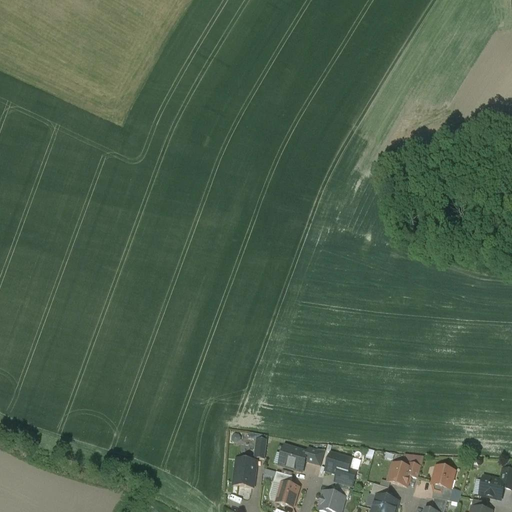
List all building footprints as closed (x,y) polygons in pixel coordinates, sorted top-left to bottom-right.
[(267,443),(257,442),(255,460),(265,461),(267,443)] [(308,455),(285,449),(282,457),(284,460),(282,468),(296,472),(303,474),(306,464),(308,455)] [(326,453),(309,451),(308,455),(306,464),(321,468),(326,453)] [(352,462),(331,456),(326,473),(337,476),(347,479),(349,472),(352,462)] [(424,459),(416,458),(414,467),(410,467),(409,471),(412,472),(410,479),(418,481),(424,459)] [(256,464),(237,461),(234,487),(253,490),(256,464)] [(409,471),(393,466),(388,484),(407,490),(408,486),(409,486),(410,482),(410,481),(410,479),(412,472),(409,471)] [(445,470),(439,469),(438,470),(437,470),(432,487),(433,487),(450,492),(451,491),(455,475),(446,472),(445,470)] [(357,474),(349,472),(347,479),(337,476),(335,483),(353,488),(357,474)] [(511,473),(503,472),(501,484),(505,484),(503,490),(511,492),(511,473)] [(293,479),(277,474),(274,484),(282,486),(290,488),(293,479)] [(501,484),(484,480),(480,497),(498,501),(500,495),(503,493),(503,490),(505,484),(501,484)] [(290,488),(282,486),(276,505),(294,510),(299,491),(290,488)] [(389,491),(374,486),(371,497),(377,498),(386,500),(389,491)] [(450,492),(433,487),(435,491),(434,494),(432,501),(434,502),(447,503),(450,504),(453,492),(451,491),(450,492)] [(350,494),(333,489),(331,496),(345,500),(345,501),(348,501),(350,494)] [(331,496),(326,495),(324,501),(322,501),(321,506),(321,507),(319,511),(339,511),(340,510),(342,510),(345,501),(345,500),(331,496)] [(386,500),(377,498),(372,511),(395,511),(398,504),(386,500)] [(445,511),(447,503),(434,502),(431,511),(445,511)] [(486,511),(488,505),(473,502),(472,509),(483,511),(486,511)]
